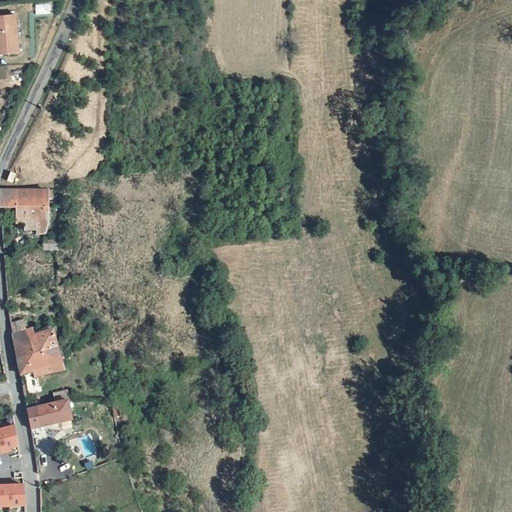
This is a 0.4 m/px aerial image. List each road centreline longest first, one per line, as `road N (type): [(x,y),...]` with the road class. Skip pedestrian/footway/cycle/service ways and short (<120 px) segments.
road 1 (tertiary): [(30,511),(0,294)]
road 2 (unclassified): [(0,168),(73,0)]
